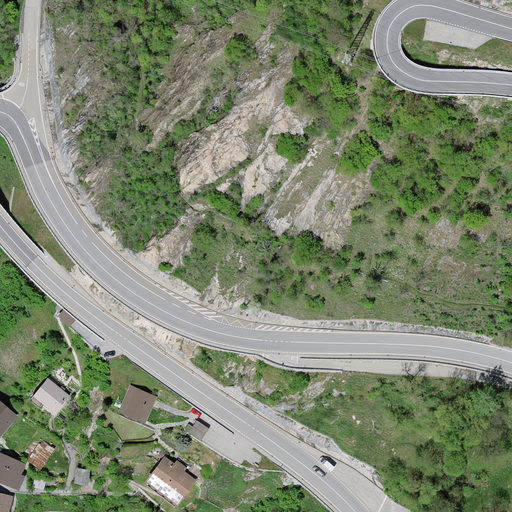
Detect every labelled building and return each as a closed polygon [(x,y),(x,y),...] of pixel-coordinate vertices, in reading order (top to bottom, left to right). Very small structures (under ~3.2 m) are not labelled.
[(46,384),(32,400),(49,415),(63,399),(46,384)] [(151,401),(129,390),(116,415),(139,426),(151,401)] [(0,430),(10,420),(0,410),(0,430)] [(198,419),(189,433),(202,441),(210,427),(198,419)] [(52,452),(37,443),(23,463),(37,473),(52,452)] [(174,462),(164,455),(145,480),(177,504),(197,479),(185,470),(187,467),(176,459),(174,462)] [(21,467),(0,458),(0,487),(10,492),(21,467)] [(88,471),(72,469),(70,486),(85,489),(88,471)] [(43,483),(32,478),(27,489),(39,494),(43,483)] [(5,511),(10,499),(0,495),(0,511),(5,511)]
